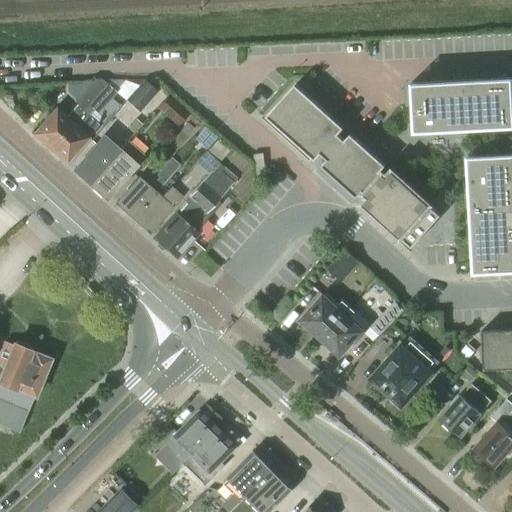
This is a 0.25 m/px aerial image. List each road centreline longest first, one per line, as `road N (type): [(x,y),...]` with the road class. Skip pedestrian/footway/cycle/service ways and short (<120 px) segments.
road 1 (residential): [(460,511),(217,307)]
road 2 (residential): [(217,307),(0,121)]
road 3 (tertiary): [(402,511),(195,335)]
road 4 (residential): [(195,335),(204,362),(373,511)]
road 5 (tertiary): [(31,511),(148,397),(195,335)]
road 6 (unclassified): [(511,294),(432,296),(348,230),(311,218)]
road 7 (tertiary): [(149,354),(0,508)]
road 8 (tertiary): [(131,287),(0,165)]
road 9 (unclassified): [(217,307),(287,228),(311,218)]
